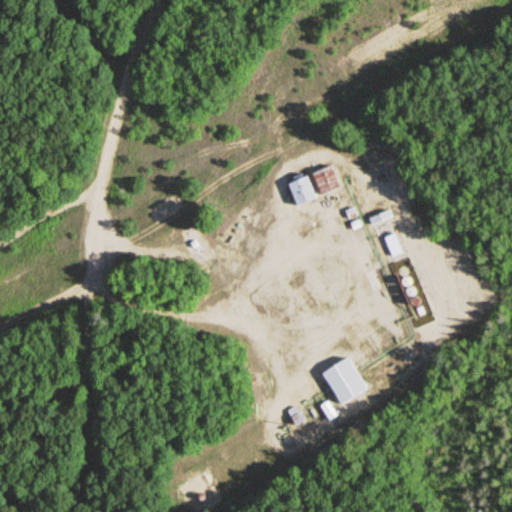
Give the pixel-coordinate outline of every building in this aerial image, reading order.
[(319,195),(338,187),(329,164),(310,172),(319,195)] [(384,170),(387,176),(379,180),(376,174),(384,170)] [(307,173),(316,195),(298,203),(288,181),(307,173)] [(343,210),(347,218),(356,214),(353,206),(343,210)] [(367,217),(370,225),(392,216),(389,208),(367,217)] [(358,218),(362,226),(353,230),(349,222),(358,218)] [(382,236),(391,255),(401,251),(392,232),(382,236)] [(404,355),(408,362),(416,357),(411,350),(404,355)] [(322,372),(342,404),(368,387),(345,357),(322,372)] [(294,405),(302,420),(293,424),(286,410),(294,405)]
